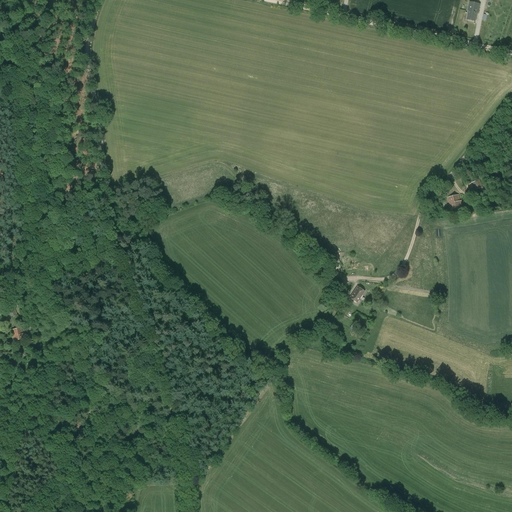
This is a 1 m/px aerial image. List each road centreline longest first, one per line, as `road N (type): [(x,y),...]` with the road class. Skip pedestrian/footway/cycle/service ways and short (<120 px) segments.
road 1 (track): [(190,511),(182,439),(113,240),(87,49),(99,0)]
road 2 (track): [(511,54),(267,0)]
road 3 (track): [(106,189),(64,223),(0,303)]
